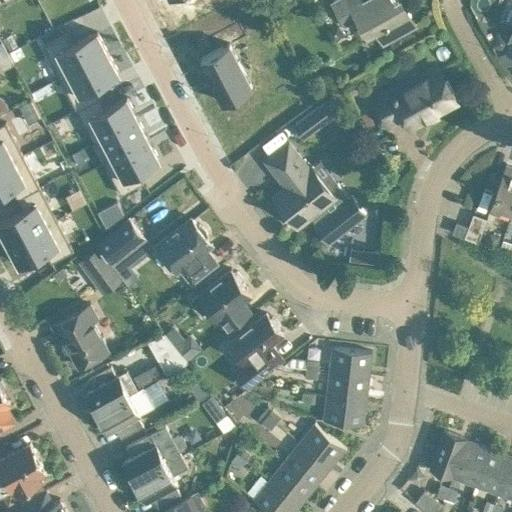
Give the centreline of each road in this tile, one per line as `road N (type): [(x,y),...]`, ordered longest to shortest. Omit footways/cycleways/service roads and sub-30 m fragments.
road 1 (residential): [(120,0),(218,192),(305,293),(416,319)]
road 2 (residential): [(110,511),(0,296)]
road 3 (residential): [(416,319),(428,208),(444,170),(463,144),(511,121)]
road 4 (residential): [(348,511),(394,448),(411,394)]
road 5 (residential): [(454,0),(457,20),(511,113)]
